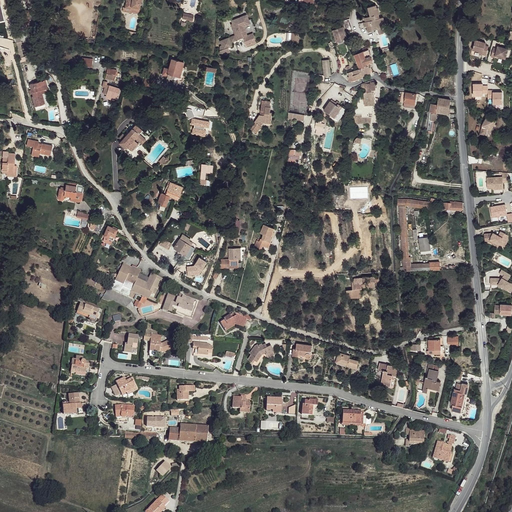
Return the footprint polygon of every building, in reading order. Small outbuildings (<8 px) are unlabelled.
[(5,0),(15,41),(21,42),(19,35),(20,34),(18,25),(17,25),(14,10),(13,10),(10,0),(5,0)] [(141,0),(126,0),(125,8),(123,8),(122,12),(130,13),(130,12),(131,9),(140,10),(141,0)] [(367,27),(368,34),(374,32),(373,30),(385,27),(383,22),(385,21),(384,18),(380,19),(379,15),(380,15),(379,8),(377,9),(377,6),(369,9),(371,17),(367,19),(368,23),(365,23),(364,24),(365,28),(367,27)] [(23,18),(29,42),(33,42),(35,42),(34,38),(33,38),(32,33),(30,22),(31,22),(29,11),(25,12),(26,17),(23,18)] [(234,36),(237,40),(242,38),(245,45),(252,43),(255,42),(254,37),(252,33),(246,34),(244,27),(248,25),(246,21),(248,20),(246,15),(231,21),(232,24),(234,29),(232,30),(234,36)] [(350,20),(344,22),(347,34),(354,32),(350,20)] [(48,30),(48,33),(54,33),(54,34),(55,34),(55,38),(60,38),(59,32),(63,32),(62,22),(58,22),(58,24),(55,24),(55,21),(51,21),(51,24),(47,25),(48,30)] [(339,29),(333,31),(337,42),(346,39),(343,28),(339,29)] [(299,41),(299,32),(291,32),(291,41),(299,41)] [(222,46),(224,50),(232,46),(230,42),(228,38),(220,41),(221,45),(222,46)] [(486,42),(476,40),(473,50),(480,52),(480,54),(487,55),(489,46),(486,45),(486,42)] [(509,48),(498,46),(498,48),(494,47),(491,56),(495,57),(496,56),(506,58),(509,48)] [(355,56),(360,68),(368,66),(368,64),(372,63),(368,49),(355,56)] [(85,58),(84,65),(92,66),(93,59),(85,58)] [(185,62),(171,58),(168,68),(166,73),(179,77),(182,66),(184,67),(185,62)] [(322,61),(324,76),(330,75),(328,61),(322,61)] [(360,69),(363,77),(371,74),(368,66),(360,68),(360,69)] [(353,75),(355,80),(363,77),(360,69),(352,72),(353,75)] [(145,78),(142,87),(150,88),(153,80),(145,78)] [(30,85),(33,97),(42,94),(41,91),(43,90),(45,90),(44,86),(47,85),(46,80),(30,85)] [(364,93),(364,106),(370,105),(375,105),(374,98),(374,90),(376,90),(376,83),(370,83),(371,89),(366,89),(366,92),(364,93)] [(120,89),(109,85),(106,95),(106,97),(114,100),(115,98),(117,99),(120,89)] [(397,98),(396,102),(404,102),(406,93),(398,92),(398,94),(401,95),(401,98),(397,98)] [(406,93),(404,102),(412,103),(415,104),(416,94),(406,93)] [(32,97),(35,107),(45,104),(42,94),(33,97),(32,97)] [(439,98),(437,105),(449,107),(450,100),(439,98)] [(256,122),(252,127),(260,128),(261,126),(260,125),(263,122),(266,122),(266,101),(261,101),(261,110),(262,110),(261,114),(260,114),(259,114),(254,121),(256,122)] [(330,102),(323,111),(329,116),(329,117),(331,118),(336,122),(345,112),(338,106),(337,107),(330,102)] [(437,105),(436,111),(448,113),(449,107),(437,105)] [(497,120),(488,116),(481,134),(486,135),(488,128),(491,130),(497,120)] [(149,137),(134,125),(117,144),(124,149),(125,149),(127,148),(131,152),(137,145),(133,141),(135,139),(141,145),(146,140),(149,137)] [(32,147),(30,156),(38,158),(39,154),(39,150),(36,149),(37,144),(38,142),(34,141),(32,147)] [(39,150),(39,154),(49,157),(51,146),(41,144),(40,145),(39,150)] [(1,163),(1,173),(6,173),(12,173),(13,168),(14,168),(15,155),(8,154),(7,158),(7,164),(1,163)] [(212,173),(213,164),(200,163),(199,184),(209,185),(210,179),(205,179),(206,172),(212,173)] [(6,173),(6,176),(16,176),(16,168),(14,168),(13,168),(12,173),(6,173)] [(502,177),(487,178),(487,189),(492,189),(495,188),(495,189),(503,189),(503,182),(508,182),(508,173),(502,173),(502,177)] [(168,185),(165,194),(169,196),(177,200),(182,187),(169,183),(168,185)] [(58,189),(57,197),(58,198),(58,199),(59,200),(60,200),(61,200),(62,200),(63,200),(63,199),(64,195),(75,197),(76,192),(74,192),(76,187),(65,185),(64,190),(63,190),(60,189),(58,189)] [(160,203),(159,205),(165,207),(167,200),(169,196),(165,194),(160,203)] [(397,199),(398,204),(408,204),(429,209),(428,202),(414,198),(397,199)] [(446,203),(446,209),(451,209),(451,210),(462,210),(462,202),(454,201),(454,202),(450,202),(450,204),(446,203)] [(399,206),(404,272),(416,271),(440,270),(439,261),(429,261),(429,262),(412,262),(411,256),(408,255),(405,205),(399,206)] [(505,205),(490,208),(492,218),(507,215),(508,223),(511,222),(511,215),(511,214),(507,215),(505,205)] [(275,230),(265,225),(261,233),(265,235),(263,239),(262,239),(261,242),(258,241),(255,247),(261,250),(263,246),(268,249),(273,239),(271,237),(275,230)] [(108,226),(103,236),(112,240),(117,229),(110,226),(108,226)] [(508,240),(508,235),(500,231),(498,235),(493,233),(484,234),(484,242),(489,242),(494,244),(495,242),(499,244),(500,241),(506,244),(508,240)] [(418,237),(419,251),(430,250),(429,236),(418,237)] [(179,239),(173,248),(185,255),(190,246),(187,243),(179,239)] [(220,262),(220,268),(238,268),(238,258),(241,258),(240,247),(229,248),(230,259),(221,259),(221,262),(220,262)] [(122,264),(115,281),(115,282),(124,265),(122,264)] [(131,268),(124,265),(115,282),(132,289),(133,286),(125,281),(131,268)] [(131,268),(125,281),(133,286),(136,279),(140,271),(132,267),(131,268)] [(490,278),(490,284),(498,284),(511,292),(511,289),(511,283),(507,281),(511,274),(502,269),(500,274),(503,276),(501,279),(499,278),(490,278)] [(146,284),(145,284),(149,286),(153,288),(157,290),(161,282),(155,279),(156,276),(151,274),(146,284)] [(361,278),(362,288),(375,286),(375,283),(380,281),(379,276),(361,278)] [(347,290),(347,298),(363,296),(362,288),(361,278),(355,278),(355,279),(352,279),(353,290),(347,290)] [(136,279),(133,286),(141,289),(147,292),(148,289),(148,288),(149,286),(145,284),(146,284),(136,279)] [(115,281),(111,290),(119,293),(128,297),(131,291),(132,289),(115,282),(115,281)] [(141,289),(140,293),(149,297),(151,294),(152,291),(148,289),(147,292),(141,289)] [(168,293),(161,310),(167,311),(168,310),(181,315),(182,314),(190,317),(197,301),(182,295),(180,298),(168,293)] [(141,297),(139,302),(142,304),(144,305),(147,299),(142,296),(141,297)] [(136,300),(133,304),(135,305),(135,306),(140,309),(142,304),(139,302),(136,300)] [(80,303),(77,311),(90,316),(91,313),(97,315),(99,310),(80,303)] [(501,306),(500,314),(511,314),(511,309),(511,304),(501,304),(501,306)] [(230,314),(223,318),(224,319),(219,322),(223,329),(232,324),(232,323),(234,321),(243,324),(245,316),(235,313),(233,314),(231,316),(230,314)] [(124,343),(123,350),(131,351),(132,348),(136,349),(137,336),(128,335),(127,343),(124,343)] [(151,336),(149,352),(154,352),(159,353),(160,350),(162,349),(163,353),(174,348),(171,340),(162,344),(160,344),(161,337),(151,336)] [(428,339),(428,350),(439,350),(440,346),(440,339),(428,339)] [(193,342),(192,350),(194,351),(193,354),(207,356),(206,357),(211,358),(212,347),(208,346),(208,344),(193,342)] [(293,348),(292,355),(298,356),(298,354),(305,354),(305,355),(305,356),(306,357),(308,358),(309,357),(310,357),(311,356),(312,345),(296,343),(296,349),(293,348)] [(255,345),(249,352),(250,354),(247,358),(250,361),(252,359),(254,361),(255,361),(262,354),(261,352),(264,351),(265,353),(264,353),(265,355),(266,355),(272,351),(270,346),(266,347),(265,344),(262,345),(261,344),(257,346),(257,344),(255,345)] [(343,355),(342,358),(345,359),(344,363),(352,365),(352,367),(362,370),(363,362),(354,360),(355,358),(353,358),(353,357),(343,355)] [(73,359),(70,374),(89,377),(91,365),(85,364),(86,363),(85,362),(84,361),(82,361),(82,358),(77,357),(76,359),(73,359)] [(379,362),(377,369),(383,370),(379,384),(389,386),(391,378),(389,377),(390,374),(392,375),(395,376),(397,367),(379,362)] [(425,377),(423,385),(428,385),(431,386),(430,389),(438,391),(439,384),(435,383),(438,372),(429,370),(427,377),(425,377)] [(456,370),(453,380),(459,381),(462,373),(456,370)] [(116,382),(122,395),(127,393),(126,392),(134,388),(130,379),(125,381),(124,378),(116,382)] [(452,390),(448,405),(449,406),(448,411),(458,413),(462,399),(459,398),(460,394),(464,395),(466,390),(464,390),(465,386),(460,384),(460,386),(455,384),(453,391),(452,390)] [(176,391),(176,401),(187,401),(187,392),(191,392),(191,387),(178,387),(178,391),(176,391)] [(62,403),(63,414),(76,413),(76,412),(76,409),(80,408),(80,404),(79,404),(78,394),(68,394),(69,405),(67,405),(67,403),(62,403)] [(233,395),(231,406),(239,407),(238,411),(247,412),(249,403),(244,402),(245,395),(240,394),(240,396),(233,395)] [(267,397),(266,409),(280,411),(281,399),(267,397)] [(303,404),(301,414),(311,416),(312,408),(311,408),(312,406),(316,406),(317,401),(309,400),(309,401),(305,401),(304,404),(303,404)] [(115,410),(118,422),(124,420),(125,421),(126,421),(128,417),(135,417),(135,407),(127,408),(127,410),(125,410),(125,408),(115,410)] [(342,411),(340,426),(364,428),(366,418),(360,417),(360,413),(342,411)] [(145,416),(145,427),(165,426),(165,416),(145,416)] [(179,428),(179,441),(196,442),(195,441),(196,425),(179,425),(179,428)] [(196,425),(195,441),(207,442),(208,426),(196,425)] [(169,433),(169,440),(179,441),(179,428),(170,428),(169,433)] [(409,440),(408,444),(423,445),(423,432),(409,431),(409,440)] [(437,442),(432,458),(438,460),(439,457),(449,460),(451,454),(449,453),(442,451),(441,451),(443,444),(437,442)] [(444,445),(442,451),(449,453),(451,447),(447,445),(444,445)] [(165,461),(156,471),(162,477),(170,468),(171,467),(165,461)] [(162,493),(145,510),(146,511),(156,511),(158,511),(164,504),(169,499),(162,493)]
